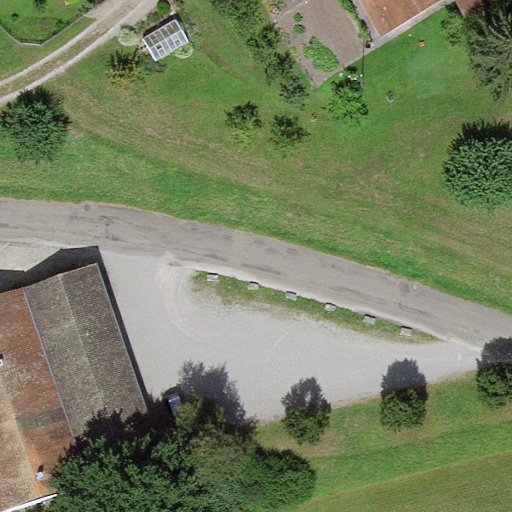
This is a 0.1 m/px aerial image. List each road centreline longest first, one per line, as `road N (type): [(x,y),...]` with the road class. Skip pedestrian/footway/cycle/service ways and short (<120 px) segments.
road 1 (unclassified): [(0,215),(91,222),(312,271),(511,340)]
road 2 (track): [(136,0),(80,48),(0,95)]
